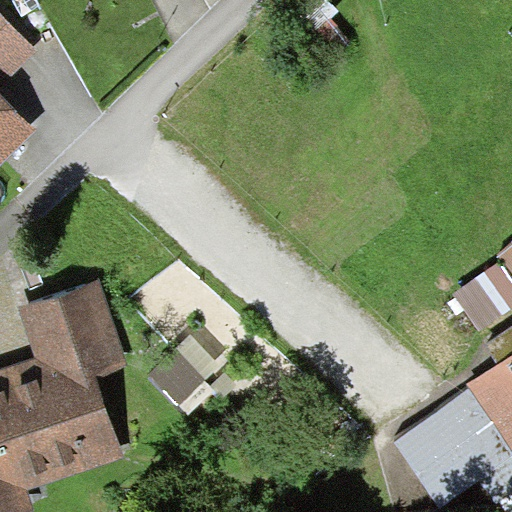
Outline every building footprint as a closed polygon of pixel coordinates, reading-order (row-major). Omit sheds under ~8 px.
[(0,84),(37,49),(0,10),(0,84)] [(0,165),(38,129),(0,89),(0,165)] [(511,242),(497,255),(511,274),(511,242)] [(454,293),(482,334),(511,313),(511,277),(501,261),(454,293)] [(35,359),(0,370),(0,511),(31,511),(35,511),(28,487),(125,456),(98,372),(126,363),(100,279),(18,306),(35,359)] [(499,364),(469,384),(471,387),(511,448),(511,327),(486,345),(499,364)] [(192,335),(178,349),(205,379),(220,365),(192,335)] [(205,379),(178,349),(151,374),(179,404),(205,379)] [(511,461),(511,448),(471,387),(394,442),(441,510),(511,461)]
